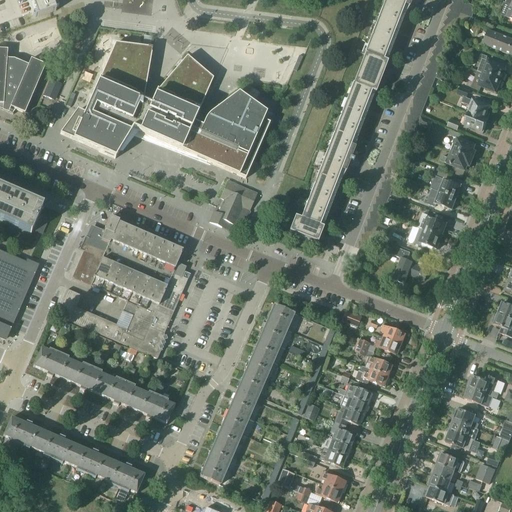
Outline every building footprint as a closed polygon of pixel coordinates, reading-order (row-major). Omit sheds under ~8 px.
[(385,0),(381,13),(377,23),(339,121),(335,130),(326,154),(313,187),(309,197),(300,221),(294,219),(288,234),(317,245),(323,230),(319,229),(371,95),(376,96),(388,65),(383,63),(407,0),(385,0)] [(459,0),(455,0),(453,3),(454,6),(460,13),(462,8),(464,5),(459,0)] [(449,11),(452,13),(458,20),(458,19),(460,14),(460,13),(454,6),(449,11)] [(462,8),(460,13),(460,14),(470,18),(472,12),(462,8)] [(452,13),(447,18),(449,20),(455,27),(458,20),(452,13)] [(470,18),(460,14),(458,19),(468,23),(470,18)] [(449,20),(444,26),(445,28),(452,35),(455,27),(449,20)] [(480,40),(479,44),(511,57),(511,41),(488,32),(490,28),(473,21),(471,25),(488,32),(484,42),(480,40)] [(441,33),(443,35),(449,42),(450,40),(452,35),(445,28),(441,33)] [(438,40),(440,42),(446,49),(447,47),(449,42),(443,35),(438,40)] [(450,40),(449,42),(447,47),(461,53),(464,46),(450,40)] [(440,42),(435,48),(437,49),(443,57),(446,49),(440,42)] [(155,97),(151,105),(143,102),(152,49),(115,44),(85,115),(77,112),(74,117),(62,133),(74,138),(73,142),(115,160),(133,130),(245,180),(269,124),(263,121),(266,114),(238,94),(211,114),(207,118),(202,127),(194,124),(213,80),(187,57),(157,92),(155,97)] [(437,49),(432,55),(434,57),(440,64),(443,57),(437,49)] [(0,109),(1,109),(5,111),(9,113),(13,115),(12,114),(15,110),(25,114),(45,66),(31,60),(27,70),(13,64),(14,61),(7,61),(8,51),(0,50),(0,109)] [(505,69),(485,62),(487,58),(481,56),(478,64),(481,65),(478,73),(483,75),(503,82),(505,75),(503,74),(505,69)] [(298,57),(292,72),(295,73),(302,59),(298,57)] [(434,57),(429,63),(431,65),(437,72),(437,70),(439,68),(440,64),(434,57)] [(431,65),(426,70),(428,73),(435,80),(436,78),(437,72),(431,65)] [(436,78),(438,79),(438,78),(449,82),(451,77),(441,73),(437,70),(437,72),(436,78)] [(428,73),(423,78),(426,80),(432,87),(435,80),(428,73)] [(480,82),(478,81),(476,86),(496,94),(498,89),(500,90),(503,82),(483,75),(480,82)] [(426,80),(421,85),(423,88),(429,95),(432,87),(426,80)] [(49,82),(43,96),(51,100),(58,85),(49,82)] [(423,88),(417,92),(415,96),(427,101),(429,95),(423,88)] [(461,105),(470,108),(468,114),(487,122),(488,121),(487,121),(490,113),(488,113),(490,108),(473,102),(473,103),(467,100),(470,93),(459,88),(456,96),(463,99),(461,105)] [(427,101),(415,96),(413,101),(414,109),(424,108),(427,101)] [(424,108),(414,109),(411,110),(411,116),(421,115),(424,108)] [(466,119),(464,126),(483,134),(487,122),(468,114),(465,113),(464,118),(466,119)] [(421,115),(411,116),(408,117),(409,124),(418,123),(420,118),(421,115)] [(420,118),(418,123),(417,126),(430,131),(432,123),(420,118)] [(450,120),(447,128),(457,132),(460,124),(450,120)] [(418,123),(409,124),(405,125),(405,131),(416,130),(417,126),(418,123)] [(416,130),(405,131),(402,132),(403,139),(413,138),(416,130)] [(413,138),(403,139),(399,140),(400,146),(410,145),(413,138)] [(453,145),(456,146),(453,153),(472,161),(475,154),(473,152),(475,148),(455,140),(453,145)] [(410,145),(400,146),(396,147),(397,154),(407,153),(410,145)] [(417,163),(421,153),(409,149),(405,158),(417,163)] [(407,153),(397,154),(394,154),(394,161),(404,160),(405,158),(407,153)] [(441,163),(445,165),(446,164),(465,172),(467,167),(470,168),(472,161),(453,153),(450,160),(447,159),(443,157),(441,163)] [(405,158),(404,160),(402,164),(414,169),(416,163),(405,158)] [(404,160),(394,161),(391,161),(392,168),(401,167),(402,164),(404,160)] [(401,167),(392,168),(388,169),(388,176),(398,175),(401,167)] [(430,190),(437,193),(438,192),(457,200),(462,188),(446,182),(449,175),(436,170),(433,177),(435,178),(430,190)] [(398,175),(388,176),(385,177),(385,184),(395,183),(398,175)] [(217,216),(213,214),(208,224),(224,232),(227,224),(234,227),(239,217),(246,220),(257,196),(228,183),(219,201),(223,202),(217,216)] [(395,183),(385,184),(382,184),(383,191),(393,190),(393,189),(395,183)] [(393,189),(393,190),(390,196),(402,201),(405,193),(393,189)] [(393,190),(383,191),(379,191),(380,198),(390,197),(390,196),(393,190)] [(0,221),(31,235),(33,231),(42,235),(48,220),(39,216),(43,207),(42,207),(41,209),(0,191),(0,221)] [(435,200),(433,199),(431,204),(452,212),(457,200),(438,192),(437,193),(435,200)] [(390,197),(380,198),(376,199),(377,206),(387,205),(387,204),(390,197)] [(390,197),(387,204),(399,209),(402,201),(390,197)] [(384,212),(374,213),(370,213),(371,221),(381,220),(384,212)] [(67,291),(56,316),(130,348),(157,360),(162,347),(160,342),(163,341),(162,338),(165,337),(164,335),(190,276),(184,273),(179,274),(176,269),(176,268),(175,268),(182,251),(125,227),(126,225),(119,222),(110,218),(103,236),(92,231),(89,239),(92,247),(95,248),(92,256),(83,252),(71,280),(91,288),(91,287),(99,291),(109,295),(127,303),(122,313),(132,317),(126,330),(76,309),(81,297),(67,291)] [(425,224),(428,225),(425,232),(442,239),(447,227),(427,219),(425,224)] [(381,220),(371,221),(367,221),(368,228),(378,227),(379,225),(381,220)] [(379,225),(378,227),(376,234),(374,239),(385,243),(389,232),(387,232),(389,229),(379,225)] [(378,227),(368,228),(365,228),(365,235),(376,234),(378,227)] [(437,251),(442,239),(425,232),(419,230),(414,244),(434,252),(434,250),(437,251)] [(376,234),(365,235),(361,236),(362,243),(373,242),(374,239),(376,234)] [(373,242),(362,243),(358,243),(359,250),(370,249),(373,242)] [(388,255),(401,260),(392,282),(404,287),(408,276),(425,283),(429,271),(413,265),(413,263),(407,261),(410,254),(392,247),(388,255)] [(370,249),(359,250),(357,257),(365,260),(370,249)] [(0,252),(0,339),(4,341),(32,276),(31,276),(35,267),(0,252)] [(511,305),(511,308),(502,304),(498,315),(511,320),(511,305)] [(274,307),(206,464),(200,478),(220,486),(293,315),(274,307)] [(361,319),(345,313),(341,323),(357,329),(361,319)] [(511,320),(498,315),(496,319),(494,318),(492,324),(494,325),(494,326),(500,329),(498,335),(511,340),(511,320)] [(369,328),(376,331),(378,325),(371,322),(369,328)] [(382,327),(379,333),(383,335),(381,339),(402,347),(404,342),(401,341),(403,335),(382,327)] [(334,333),(326,329),(323,337),(327,338),(327,336),(332,338),(334,333)] [(376,342),(373,348),(394,356),(397,351),(400,352),(402,347),(381,339),(378,337),(376,342)] [(357,340),(354,347),(367,352),(370,345),(357,340)] [(501,346),(511,350),(511,347),(511,343),(503,340),(501,346)] [(354,347),(352,354),(364,358),(367,359),(363,369),(389,379),(391,373),(388,372),(390,367),(371,359),(373,354),(367,352),(354,347)] [(52,379),(53,376),(66,382),(74,364),(68,361),(69,359),(49,350),(48,352),(41,349),(33,368),(47,374),(46,376),(52,379)] [(79,391),(85,393),(86,391),(100,396),(108,378),(101,375),(102,373),(82,364),(81,367),(74,364),(66,382),(80,388),(79,391)] [(358,372),(354,380),(366,385),(367,382),(382,388),(384,383),(387,384),(389,379),(364,369),(363,369),(361,368),(359,373),(358,372)] [(341,379),(348,381),(350,376),(344,373),(341,379)] [(472,378),(472,379),(470,378),(467,384),(470,385),(468,389),(491,398),(497,400),(499,395),(493,393),(497,381),(482,375),(480,381),(472,378)] [(118,407),(119,405),(133,411),(141,392),(134,389),(135,387),(115,379),(114,381),(108,378),(100,396),(113,402),(112,405),(118,407)] [(315,389),(325,393),(324,395),(331,398),(333,393),(326,390),(316,387),(315,389)] [(337,395),(344,398),(344,397),(368,407),(372,397),(348,387),(346,393),(339,390),(337,395)] [(464,400),(485,408),(487,409),(491,398),(468,389),(464,400)] [(145,419),(151,422),(152,419),(166,425),(174,407),(167,404),(168,402),(148,393),(147,395),(141,392),(133,411),(147,417),(145,419)] [(339,408),(344,410),(364,418),(368,407),(344,397),(344,398),(339,408)] [(305,413),(316,417),(319,411),(308,406),(305,413)] [(465,413),(458,410),(457,412),(455,411),(453,416),(455,417),(453,421),(477,430),(479,426),(473,424),(477,413),(466,409),(465,413)] [(341,415),(338,413),(333,424),(345,428),(347,423),(358,428),(359,424),(361,425),(364,418),(344,410),(341,415)] [(316,417),(305,413),(303,419),(314,423),(316,417)] [(9,442),(29,451),(30,449),(37,452),(45,433),(31,427),(32,425),(26,422),(25,425),(11,419),(3,437),(10,440),(9,442)] [(477,430),(453,421),(452,426),(449,425),(446,431),(449,432),(473,442),(473,441),(477,430)] [(511,424),(506,422),(502,431),(499,439),(509,443),(511,436),(511,424)] [(329,434),(331,435),(328,440),(349,448),(353,438),(343,434),(345,428),(333,424),(329,434)] [(445,443),(452,446),(450,451),(461,455),(463,450),(469,452),(473,442),(449,432),(448,436),(445,435),(443,442),(445,443)] [(63,463),(66,464),(66,465),(69,466),(77,447),(64,442),(65,439),(59,437),(58,439),(45,433),(37,452),(43,455),(42,457),(62,465),(63,463)] [(304,444),(311,447),(313,441),(306,438),(304,444)] [(301,459),(307,462),(314,465),(316,461),(316,460),(316,459),(303,453),(303,454),(293,451),(297,440),(295,439),(291,450),(289,455),(301,459)] [(325,439),(321,449),(322,450),(345,459),(349,448),(328,440),(325,439)] [(509,443),(499,439),(495,450),(505,454),(509,443)] [(76,471),(95,479),(96,477),(103,480),(111,462),(97,456),(98,453),(93,451),(91,453),(77,447),(69,466),(76,469),(76,471)] [(321,455),(319,461),(342,470),(344,465),(343,464),(345,459),(322,450),(320,455),(321,455)] [(460,475),(464,463),(441,454),(437,464),(436,466),(455,473),(460,475)] [(490,456),(486,464),(486,465),(497,470),(499,464),(501,460),(490,456)] [(120,490),(118,493),(126,497),(127,493),(128,494),(129,491),(136,495),(144,476),(130,470),(131,468),(126,465),(124,468),(111,462),(103,480),(104,481),(103,483),(106,484),(107,482),(110,483),(109,485),(120,490)] [(307,462),(306,464),(305,467),(312,470),(314,465),(307,462)] [(432,477),(451,484),(455,473),(436,466),(432,477)] [(288,491),(297,494),(308,499),(311,493),(299,488),(291,485),(294,476),(282,471),(276,486),(288,491)] [(487,485),(488,472),(477,471),(474,480),(487,485)] [(324,482),(322,486),(322,487),(340,494),(344,483),(322,474),(320,481),(324,482)] [(447,494),(451,484),(432,477),(431,481),(429,480),(427,485),(429,486),(428,487),(431,488),(449,495),(449,494),(447,494)] [(479,493),(482,486),(470,482),(468,489),(479,493)] [(318,489),(316,489),(314,495),(336,504),(340,494),(322,487),(322,486),(319,485),(318,489)] [(449,495),(431,488),(429,492),(427,491),(424,498),(427,498),(426,499),(450,508),(454,497),(449,495)] [(294,501),(306,506),(308,499),(297,494),(294,501)] [(473,511),(481,511),(485,503),(478,501),(473,511)] [(266,511),(277,511),(280,506),(270,502),(266,511)]
